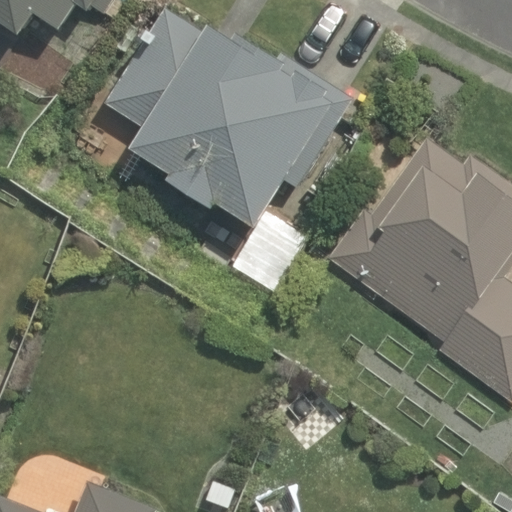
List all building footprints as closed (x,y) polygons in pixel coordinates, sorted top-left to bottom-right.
[(0,0),(0,20),(21,36),(37,12),(60,28),(79,2),(90,10),(93,5),(105,13),(114,0),(0,0)] [(299,188),(354,96),(240,28),(234,38),(209,23),(202,36),(163,13),(110,103),(147,125),(133,149),(173,173),(167,183),(217,212),(223,203),(261,225),(287,181),(299,188)] [(511,399),(511,282),(498,273),(511,253),(511,187),(479,164),(472,173),(427,141),(373,216),(364,211),(329,259),(448,345),(444,350),(511,399)] [(0,511),(157,511),(161,504),(90,476),(75,511),(58,511),(0,488),(0,511)] [(237,486),(216,478),(208,499),(229,507),(237,486)]
